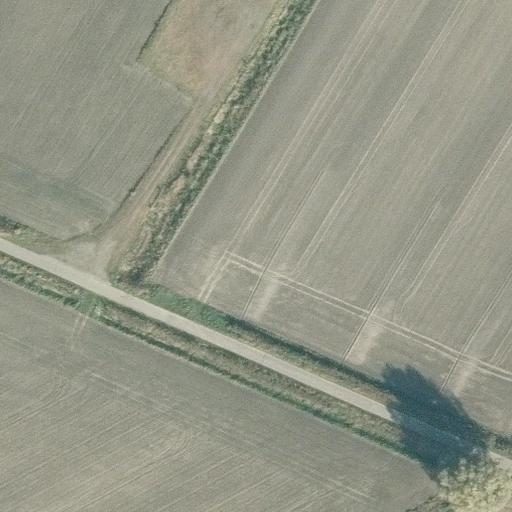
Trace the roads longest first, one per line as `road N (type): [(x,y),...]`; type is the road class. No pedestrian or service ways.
road 1 (track): [(511,478),(0,259)]
road 2 (track): [(248,0),(91,298)]
